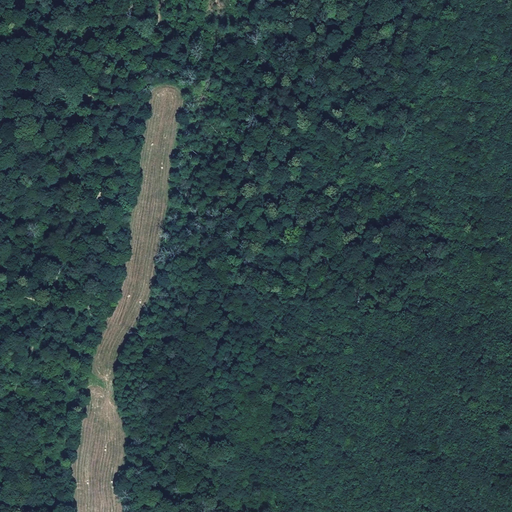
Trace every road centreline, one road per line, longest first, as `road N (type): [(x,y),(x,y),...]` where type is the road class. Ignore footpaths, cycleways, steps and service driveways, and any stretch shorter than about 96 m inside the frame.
road 1 (track): [(310,511),(299,411),(305,262),(423,83),(456,0)]
road 2 (track): [(137,15),(143,58),(120,151),(90,198),(0,434)]
